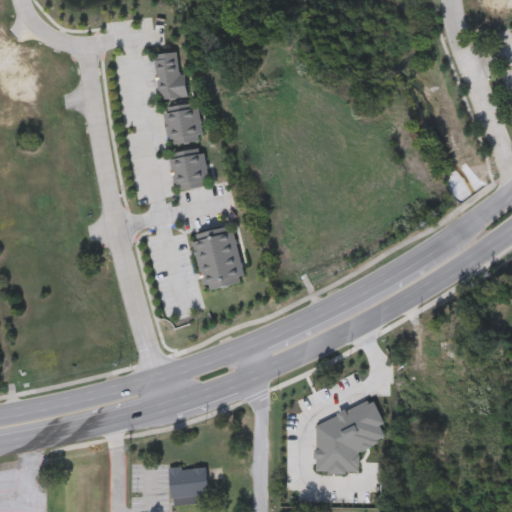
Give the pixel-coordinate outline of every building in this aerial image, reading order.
[(177,54),(180,77),(186,77),(189,99),(160,103),(154,57),(177,54)] [(164,116),(169,116),(168,110),(198,104),(204,137),(199,138),(200,143),(175,147),(174,142),(169,143),(164,116)] [(210,187),(181,192),(180,188),(175,188),(170,161),(175,161),(175,155),(199,151),(200,156),(205,156),(210,187)] [(228,230),(229,235),(235,234),(245,278),(240,280),(241,286),(211,293),(209,287),(204,288),(193,245),(199,244),(197,237),(228,230)] [(168,468),(206,464),(209,494),(199,495),(200,504),(172,507),(168,468)]
